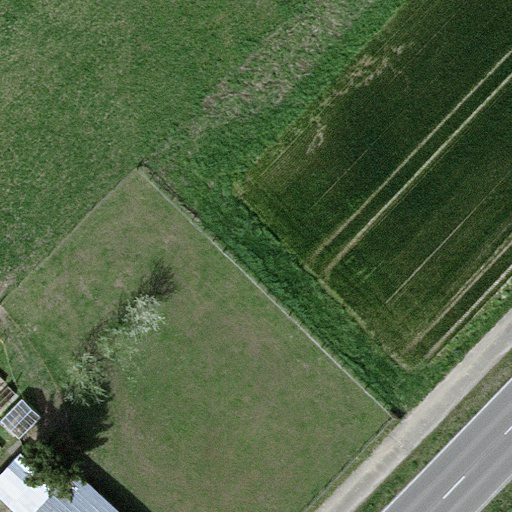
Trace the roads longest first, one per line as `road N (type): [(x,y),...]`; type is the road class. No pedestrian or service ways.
road 1 (track): [(289,511),(511,280)]
road 2 (secondary): [(418,511),(511,413)]
